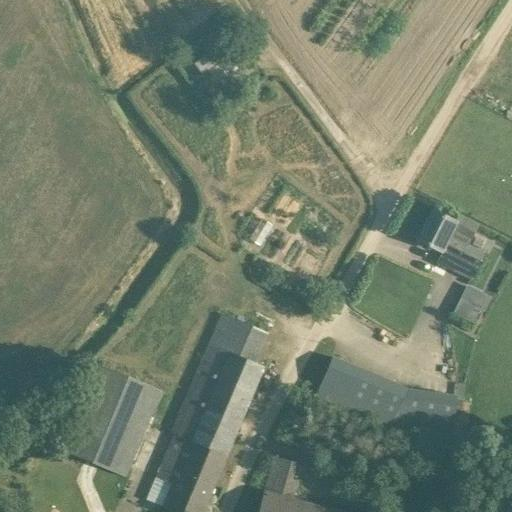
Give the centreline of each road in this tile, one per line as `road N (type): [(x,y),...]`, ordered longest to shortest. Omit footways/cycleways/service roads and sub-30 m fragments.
road 1 (unclassified): [(228,511),(264,423),(392,205)]
road 2 (track): [(392,205),(245,4)]
road 3 (track): [(511,18),(399,191)]
